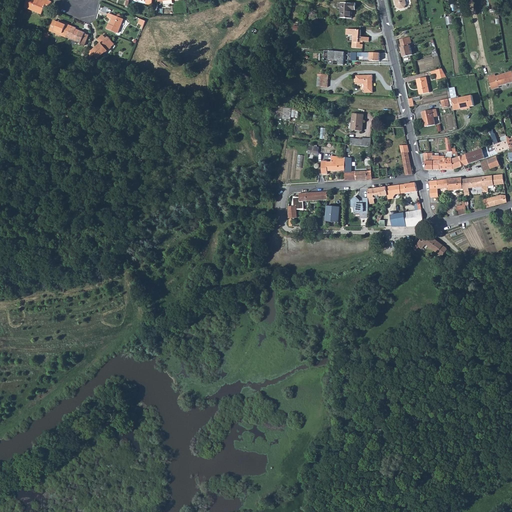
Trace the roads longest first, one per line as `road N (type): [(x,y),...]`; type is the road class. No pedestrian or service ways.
road 1 (track): [(0,294),(91,282),(182,206),(248,169),(259,167),(288,191)]
road 2 (unclassified): [(419,177),(292,188),(283,200),(285,226),(410,231),(433,221)]
road 3 (residential): [(381,0),(419,177)]
road 4 (track): [(433,221),(511,326)]
